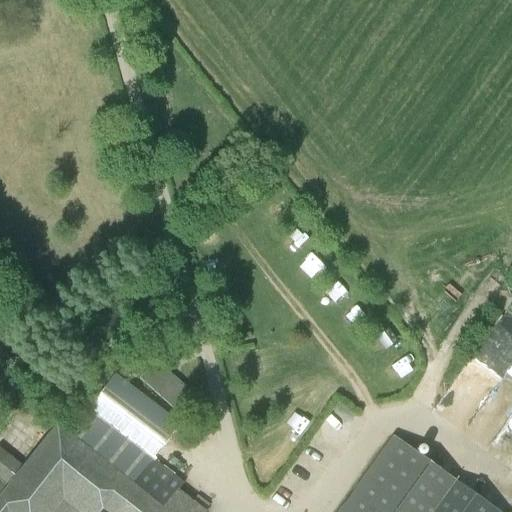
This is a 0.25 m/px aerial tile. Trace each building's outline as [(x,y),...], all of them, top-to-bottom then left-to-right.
[(139,379),(168,405),(179,393),(150,367),(139,379)] [(511,415),(496,440),(511,450),(511,415)] [(0,511),(78,511),(79,511),(80,511),(100,511),(104,508),(124,483),(69,437),(57,427),(22,470),(0,451),(0,511)] [(433,511),(457,480),(392,435),(337,511),(433,511)] [(153,460),(131,488),(124,483),(104,508),(109,511),(202,511),(177,492),(184,483),(153,460)] [(501,511),(457,480),(433,511),(501,511)]
